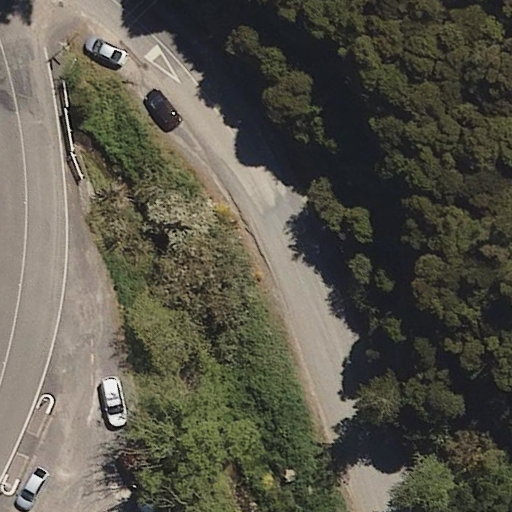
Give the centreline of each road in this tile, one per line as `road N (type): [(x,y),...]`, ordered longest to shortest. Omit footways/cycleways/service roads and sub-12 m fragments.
road 1 (tertiary): [(112,0),(144,22),(205,93),(289,231),(394,511)]
road 2 (secondary): [(0,388),(20,306),(29,210),(0,34)]
